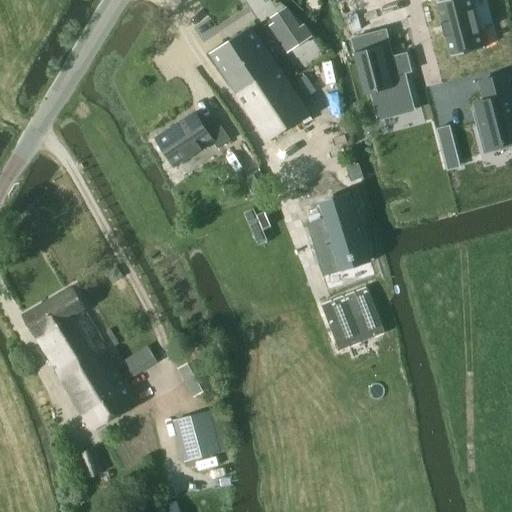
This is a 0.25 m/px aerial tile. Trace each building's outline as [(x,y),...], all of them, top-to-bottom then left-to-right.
[(455,0),(457,5),(450,7),(464,63),(504,52),(490,0),(455,0)] [(291,10),(274,21),(294,53),(318,37),(311,28),(306,31),(291,10)] [(268,141),(309,114),(252,27),(211,55),(268,141)] [(387,42),(364,50),(381,104),(390,100),(391,116),(414,110),(407,76),(414,75),(408,53),(392,59),(387,42)] [(496,106),(486,110),(490,131),(487,132),(493,155),(511,149),(511,77),(487,84),(496,106)] [(218,148),(230,140),(215,117),(203,124),(194,110),(154,136),(174,167),(214,142),(218,148)] [(362,178),(357,164),(346,167),(351,182),(362,178)] [(268,193),(259,173),(249,178),(258,198),(268,193)] [(245,212),(259,245),(275,239),(261,205),(245,212)] [(344,209),(318,218),(321,227),(312,231),(321,257),(330,254),(333,263),(359,254),(344,209)] [(24,315),(81,412),(104,397),(97,384),(119,370),(72,287),(24,315)] [(384,335),(366,288),(321,305),(339,352),(384,335)] [(149,347),(120,363),(130,379),(158,363),(149,347)] [(137,402),(119,370),(97,384),(104,397),(81,412),(92,430),(137,402)] [(205,371),(185,382),(193,398),(194,398),(214,387),(205,371)] [(210,412),(174,422),(185,462),(221,451),(210,412)] [(90,478),(102,473),(94,449),(82,453),(90,478)]
